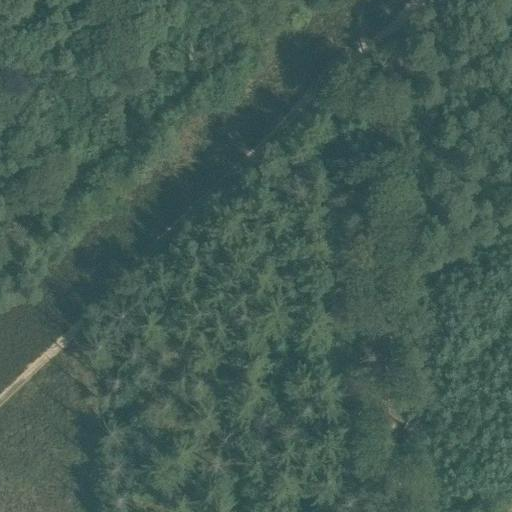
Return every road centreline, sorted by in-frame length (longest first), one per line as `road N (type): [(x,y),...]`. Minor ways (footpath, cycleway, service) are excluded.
road 1 (track): [(422,0),(0,399)]
road 2 (track): [(389,511),(350,96),(357,0)]
